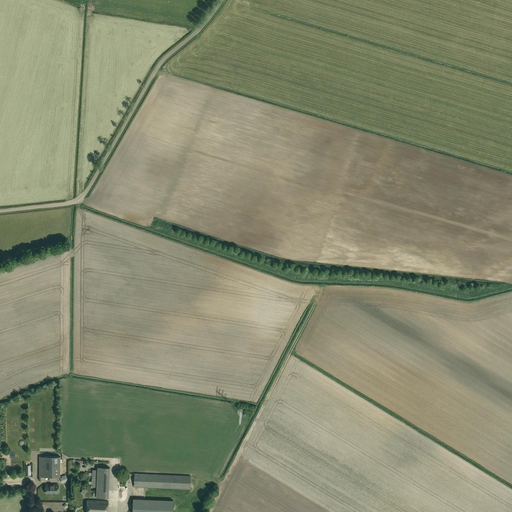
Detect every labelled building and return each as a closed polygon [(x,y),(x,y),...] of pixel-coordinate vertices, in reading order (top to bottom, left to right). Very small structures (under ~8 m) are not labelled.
[(39,467),(39,477),(60,477),(60,457),(44,456),(44,467),(39,467)] [(108,498),(110,467),(97,467),(96,497),(108,498)] [(191,476),(134,473),(134,487),(190,490),(191,476)] [(46,485),(46,493),(58,493),(59,485),(46,485)] [(132,511),(172,511),(173,500),(133,498),(132,511)] [(86,511),(107,511),(108,501),(87,500),(86,511)]
